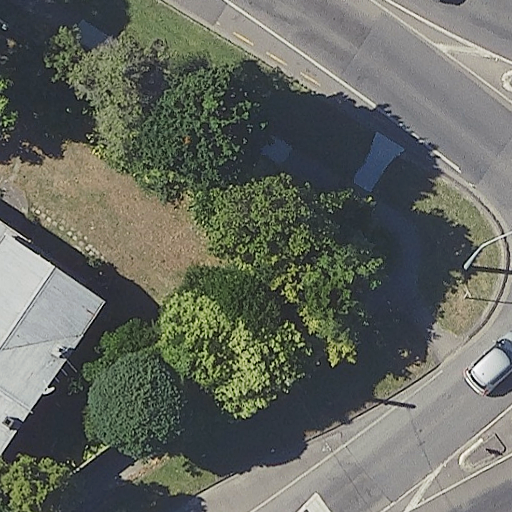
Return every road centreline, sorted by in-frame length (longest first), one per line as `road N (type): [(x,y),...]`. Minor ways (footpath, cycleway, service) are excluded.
road 1 (secondary): [(380,0),(511,78)]
road 2 (tertiary): [(511,437),(401,511)]
